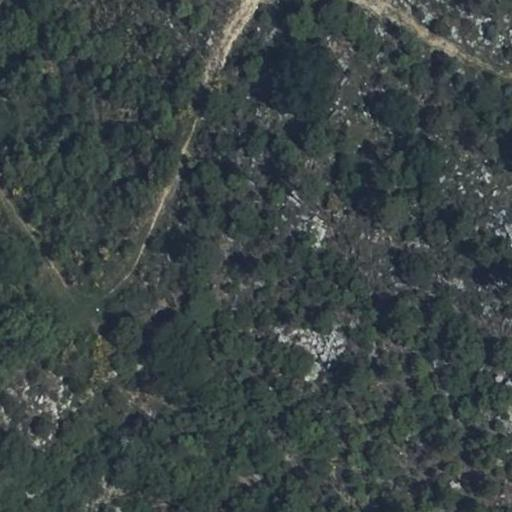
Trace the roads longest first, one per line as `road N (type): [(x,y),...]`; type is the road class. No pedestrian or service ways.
road 1 (track): [(85,309),(179,171),(255,0)]
road 2 (track): [(386,0),(511,69)]
